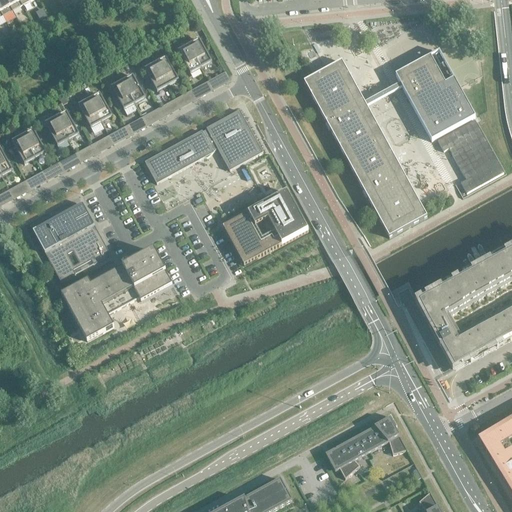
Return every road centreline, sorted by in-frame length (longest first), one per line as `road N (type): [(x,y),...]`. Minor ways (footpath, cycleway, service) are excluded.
road 1 (residential): [(390,347),(110,511)]
road 2 (residential): [(390,347),(250,84)]
road 3 (residential): [(144,511),(401,368)]
road 4 (unclassified): [(120,156),(194,293)]
road 5 (residential): [(250,84),(120,156)]
road 6 (residential): [(120,156),(0,218)]
